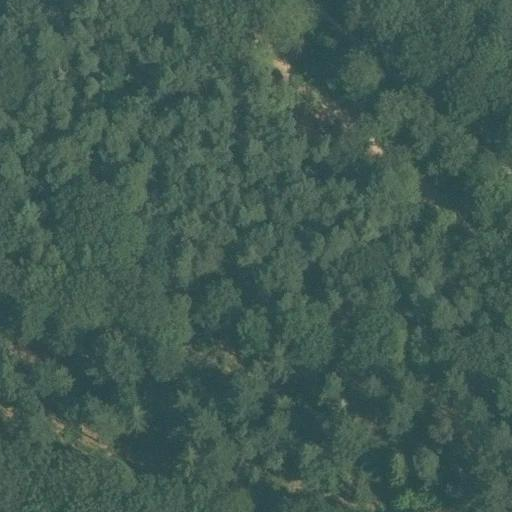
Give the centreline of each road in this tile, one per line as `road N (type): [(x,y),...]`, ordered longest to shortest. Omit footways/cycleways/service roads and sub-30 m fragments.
road 1 (track): [(511,259),(249,29),(209,4)]
road 2 (track): [(303,0),(511,177)]
road 3 (track): [(0,482),(144,509)]
